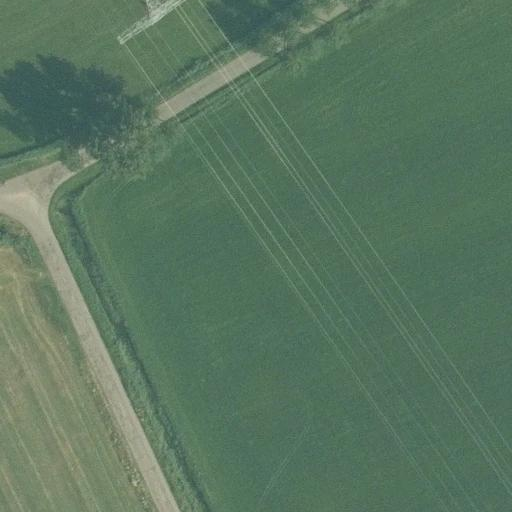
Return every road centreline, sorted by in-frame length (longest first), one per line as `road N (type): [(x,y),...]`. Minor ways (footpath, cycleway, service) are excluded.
road 1 (unclassified): [(22,192),(357,0)]
road 2 (unclassified): [(167,511),(22,192)]
